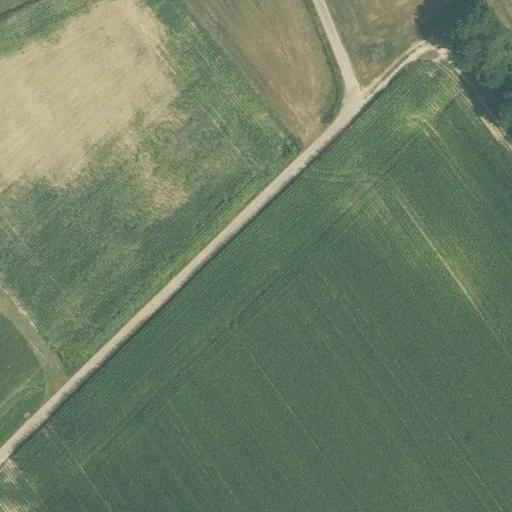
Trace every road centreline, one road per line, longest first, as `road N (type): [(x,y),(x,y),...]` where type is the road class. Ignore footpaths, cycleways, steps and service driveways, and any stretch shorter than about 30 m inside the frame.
road 1 (track): [(316,0),(358,104),(0,457)]
road 2 (track): [(358,104),(414,53),(439,48),(462,62),(511,134)]
